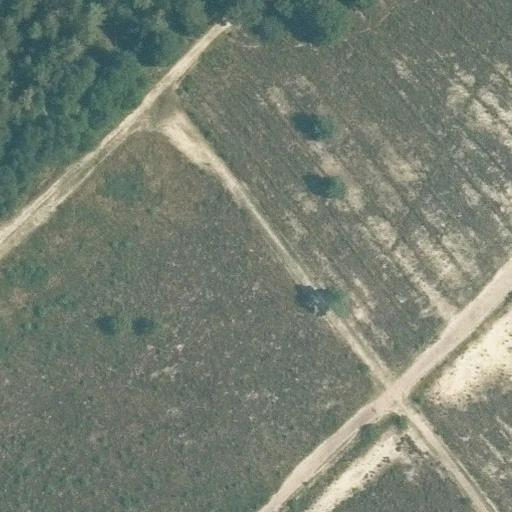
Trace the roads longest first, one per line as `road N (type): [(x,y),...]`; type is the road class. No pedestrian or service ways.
road 1 (track): [(486,511),(157,89)]
road 2 (track): [(0,241),(246,0)]
road 3 (unknown): [(511,270),(268,511)]
